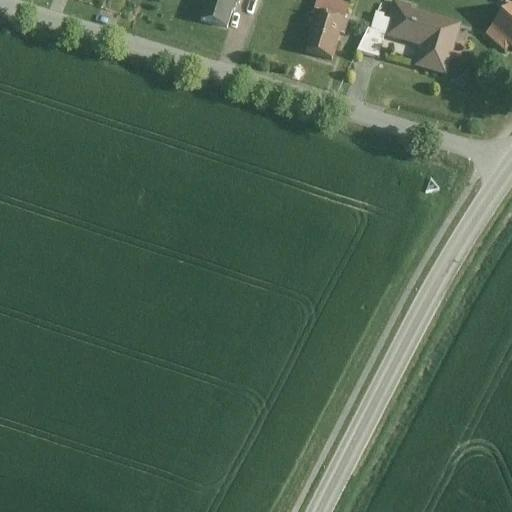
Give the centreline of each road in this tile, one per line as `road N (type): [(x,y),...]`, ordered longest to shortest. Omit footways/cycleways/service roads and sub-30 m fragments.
road 1 (residential): [(511,169),(0,6)]
road 2 (secondary): [(511,172),(403,351),(322,511)]
